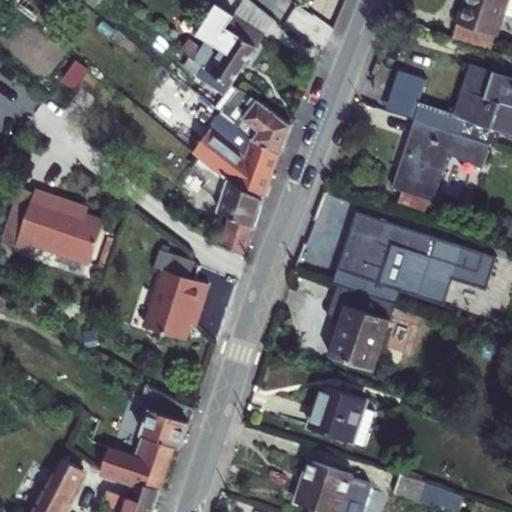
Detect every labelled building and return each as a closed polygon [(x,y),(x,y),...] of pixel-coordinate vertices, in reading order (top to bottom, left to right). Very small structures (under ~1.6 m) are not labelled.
[(241,0),(234,13),(262,30),(265,32),(277,13),(260,0),(241,0)] [(499,35),(510,0),(469,0),(462,23),(499,35)] [(179,47),(198,61),(232,79),(262,30),(234,13),(219,4),(202,33),(207,36),(200,48),(187,38),(179,47)] [(499,35),(462,23),(457,40),(494,52),(499,35)] [(233,93),(225,105),(284,151),(295,122),(250,90),(232,79),(198,61),(193,67),(233,93)] [(423,101),(417,119),(477,138),(491,142),(501,145),(506,128),(511,129),(511,72),(479,62),(462,113),(423,101)] [(193,149),(202,156),(238,185),(264,204),(284,151),(225,105),(193,149)] [(470,162),(477,138),(417,119),(396,185),(446,202),(451,184),(446,182),(454,157),(470,162)] [(228,218),(221,240),(246,253),(264,204),(238,185),(202,156),(194,167),(210,181),(206,186),(223,200),(219,214),(228,218)] [(32,204),(41,179),(28,174),(18,199),(32,204)] [(32,204),(22,235),(37,241),(40,234),(94,254),(110,212),(54,191),(57,185),(41,179),(32,204)] [(503,255),(366,210),(342,284),(347,286),(361,291),(405,305),(411,289),(451,302),(459,276),(493,287),(503,255)] [(203,310),(213,282),(169,266),(148,322),(188,337),(199,308),(203,310)] [(361,291),(347,286),(336,317),(351,322),(357,304),(361,291)] [(0,310),(10,295),(0,287),(0,310)] [(361,291),(357,304),(341,353),(384,368),(405,305),(361,291)] [(195,406),(150,381),(141,402),(153,406),(152,408),(191,419),(195,406)] [(362,444),(375,401),(327,387),(314,430),(362,444)] [(124,412),(106,407),(102,420),(99,432),(115,437),(117,434),(125,436),(129,426),(120,422),(124,412)] [(140,477),(165,485),(177,445),(184,447),(191,419),(152,408),(144,436),(140,435),(135,451),(146,455),(140,477)] [(105,468),(121,472),(140,477),(146,455),(135,451),(112,444),(105,468)] [(78,511),(83,504),(98,471),(66,456),(37,511),(78,511)] [(303,502),(333,511),(347,511),(360,472),(318,458),(303,502)] [(450,487),(403,472),(398,487),(444,502),(450,487)] [(140,477),(135,495),(160,502),(165,485),(140,477)] [(157,511),(160,502),(135,495),(129,511),(157,511)]
